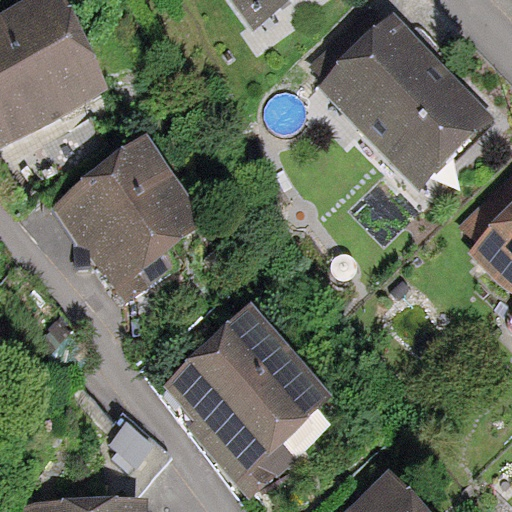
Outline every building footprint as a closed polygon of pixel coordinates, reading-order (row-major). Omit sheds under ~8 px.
[(62,0),(58,0),(0,29),(0,156),(113,100),(62,0)] [(259,0),(224,0),(238,17),(259,0)] [(477,112),(384,15),(307,89),(400,186),(477,112)] [(134,144),(51,211),(120,297),(203,231),(134,144)] [(511,192),(454,247),(511,308),(511,192)] [(248,314),(165,387),(243,474),(325,401),(248,314)] [(430,511),(391,469),(343,511),(430,511)]
